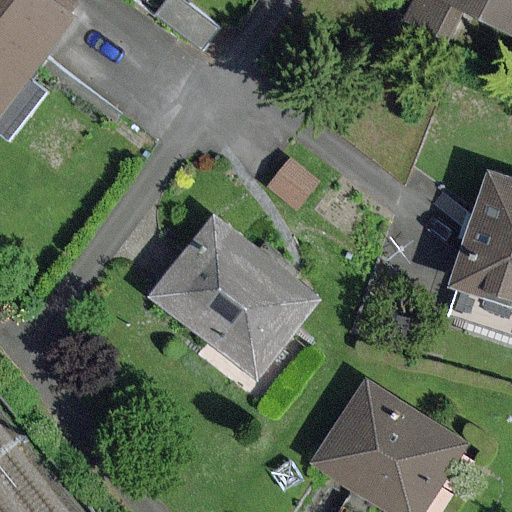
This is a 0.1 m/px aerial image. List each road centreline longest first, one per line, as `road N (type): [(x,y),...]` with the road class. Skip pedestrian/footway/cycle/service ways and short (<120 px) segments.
road 1 (residential): [(282,0),(25,351)]
road 2 (residential): [(25,351),(152,511)]
